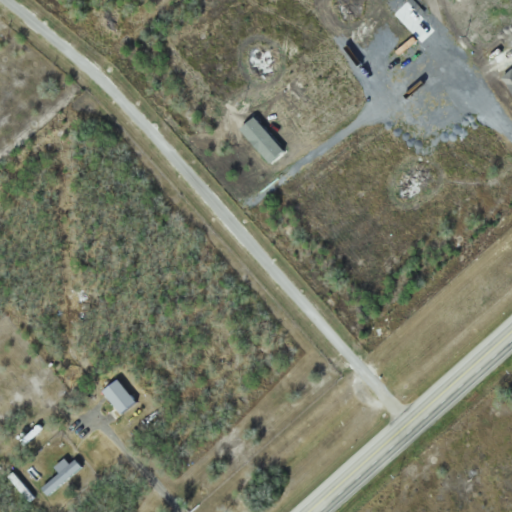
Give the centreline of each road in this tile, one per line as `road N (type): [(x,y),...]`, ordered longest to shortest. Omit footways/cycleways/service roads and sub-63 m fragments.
road 1 (residential): [(5,0),(157,144),(409,423)]
road 2 (trunk): [(308,511),(511,329)]
